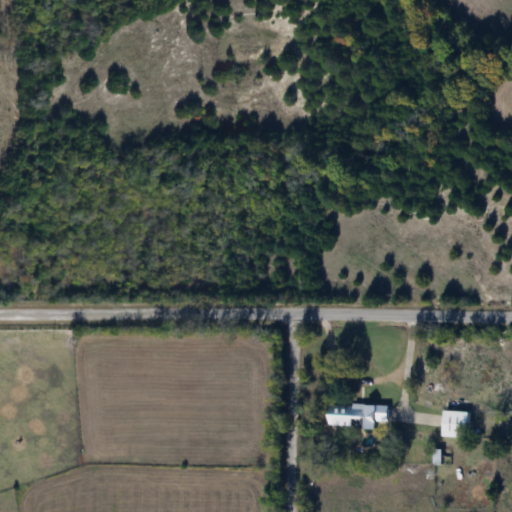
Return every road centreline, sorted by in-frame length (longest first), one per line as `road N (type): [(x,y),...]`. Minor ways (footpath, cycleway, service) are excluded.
road 1 (residential): [(292,312),(0,313)]
road 2 (residential): [(292,312),(511,316)]
road 3 (residential): [(288,511),(292,312)]
